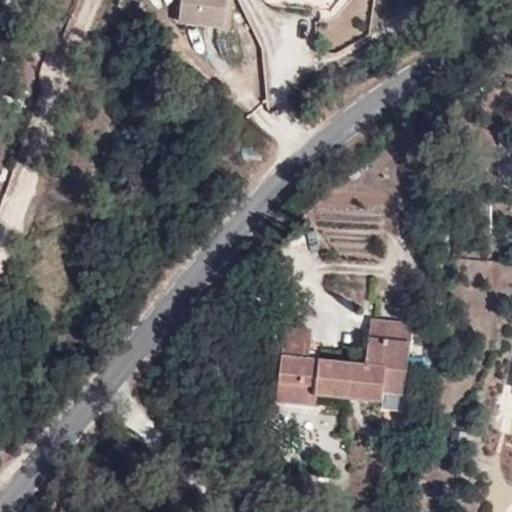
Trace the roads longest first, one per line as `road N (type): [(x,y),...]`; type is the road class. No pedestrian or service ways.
road 1 (tertiary): [(12,511),(135,354),(326,134),(511,18)]
road 2 (residential): [(0,238),(88,0)]
